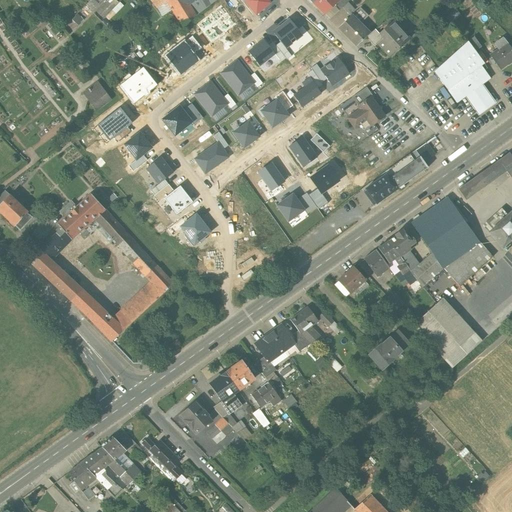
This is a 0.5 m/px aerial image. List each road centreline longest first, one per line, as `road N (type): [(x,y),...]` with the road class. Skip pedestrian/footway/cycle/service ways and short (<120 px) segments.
road 1 (secondary): [(469,161),(134,398)]
road 2 (residential): [(295,0),(147,119),(202,191)]
road 3 (residential): [(202,191),(371,71)]
road 4 (secondary): [(134,398),(0,256)]
road 5 (secondary): [(134,398),(0,494)]
road 6 (residential): [(134,398),(245,511)]
road 7 (residential): [(371,71),(469,161)]
